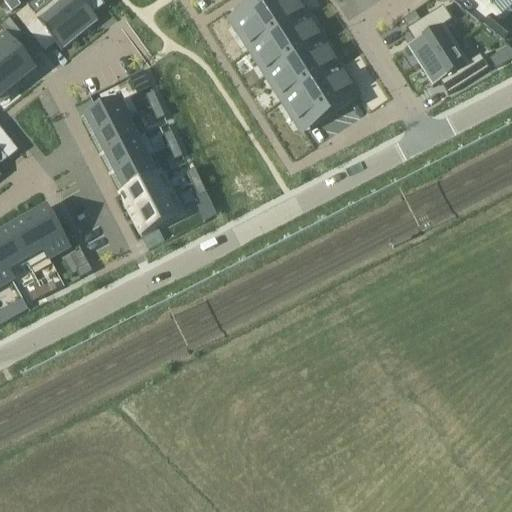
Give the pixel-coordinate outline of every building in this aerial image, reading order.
[(13,0),(11,0),(6,5),(12,13),(20,7),(13,0)] [(58,0),(53,4),(80,38),(98,23),(99,24),(100,24),(94,17),(92,14),(103,6),(105,9),(106,8),(99,0),(58,0)] [(296,0),(274,0),(234,26),(300,129),(356,94),(296,0)] [(28,8),(15,18),(45,56),(46,55),(44,52),(55,44),(57,47),(62,54),(63,53),(62,52),(80,38),(53,4),(36,18),(28,8)] [(409,30),(407,32),(415,44),(407,49),(408,50),(409,49),(421,68),(457,45),(445,27),(452,22),(443,8),(421,22),(409,30)] [(415,14),(404,22),(409,30),(421,22),(415,14)] [(493,18),(485,27),(503,42),(511,33),(493,18)] [(0,30),(5,37),(0,40),(0,68),(16,89),(36,73),(29,65),(15,48),(25,40),(10,21),(0,28),(0,30)] [(457,45),(421,68),(433,88),(432,88),(433,89),(440,84),(448,97),(489,71),(480,57),(469,64),(457,45)] [(0,101),(16,89),(0,68),(0,101)] [(143,73),(130,80),(138,95),(151,88),(143,73)] [(154,94),(146,97),(151,110),(160,106),(154,94)] [(122,100),(81,121),(82,122),(86,120),(96,139),(132,120),(122,100)] [(160,106),(151,110),(157,123),(165,119),(160,106)] [(132,120),(96,139),(106,158),(142,139),(142,138),(132,120)] [(0,178),(1,178),(1,179),(2,178),(0,175),(0,164),(5,160),(7,163),(9,162),(0,151),(0,131),(1,131),(0,129),(0,178)] [(172,133),(164,137),(169,149),(177,146),(172,133)] [(142,139),(106,158),(116,177),(152,158),(152,159),(156,156),(146,136),(142,138),(142,139)] [(177,146),(169,149),(175,162),(183,158),(177,146)] [(152,158),(116,177),(125,195),(125,196),(162,178),(161,176),(152,159),(152,158)] [(195,170),(187,174),(193,186),(201,182),(195,170)] [(125,195),(121,197),(131,218),(176,195),(166,174),(161,176),(162,178),(125,196),(125,195)] [(201,182),(193,186),(198,199),(207,195),(201,182)] [(176,195),(131,218),(141,238),(186,215),(176,195)] [(47,210),(27,221),(50,261),(69,250),(47,210)] [(27,221),(8,232),(28,267),(28,268),(30,272),(50,261),(27,221)] [(8,232),(0,236),(0,261),(10,278),(11,278),(28,268),(28,267),(8,232)] [(0,261),(0,289),(13,282),(11,278),(10,278),(0,261)] [(80,271),(76,272),(80,280),(93,274),(89,266),(80,271)] [(53,284),(41,290),(45,298),(58,292),(53,284)] [(41,290),(29,297),(33,305),(45,298),(41,290)]
